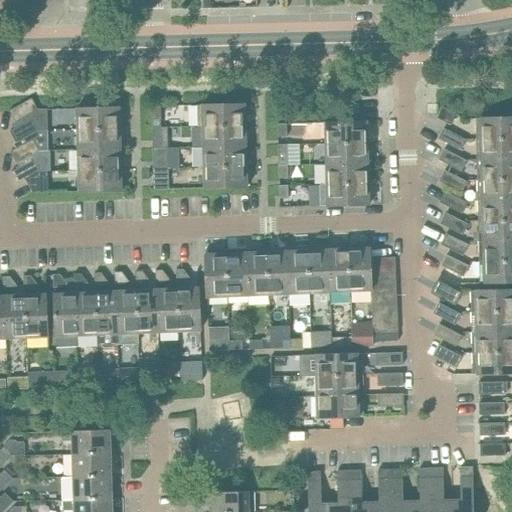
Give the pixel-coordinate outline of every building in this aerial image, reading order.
[(9,110),(16,122),(38,109),(32,98),(9,110)] [(197,127),(203,127),(246,126),(245,104),(197,105),(197,127)] [(152,106),(152,128),(161,128),(161,106),(152,106)] [(77,108),(77,129),(120,129),(120,107),(77,108)] [(438,118),(446,122),(451,124),(456,113),(443,107),(438,118)] [(511,117),(476,118),(476,139),(511,138),(511,117)] [(16,142),(38,130),(32,119),(10,131),(16,142)] [(325,122),(325,143),(368,142),(367,121),(325,122)] [(278,124),(278,137),(287,136),(287,124),(278,124)] [(203,127),(203,147),(246,146),(246,126),(203,127)] [(152,128),(153,140),(161,140),(161,128),(152,128)] [(438,139),(447,143),(461,150),(466,139),(444,128),(438,139)] [(77,129),(78,150),(121,148),(120,129),(77,129)] [(511,138),(476,139),(477,160),(511,159),(511,138)] [(17,163),(39,150),(33,139),(10,151),(17,163)] [(325,143),(326,164),(369,163),(368,142),(325,143)] [(278,144),(278,157),(287,157),(287,144),(278,144)] [(203,147),(204,167),(247,166),(246,146),(203,147)] [(153,147),(153,168),(168,168),(168,147),(153,147)] [(78,150),(78,170),(121,169),(121,148),(78,150)] [(439,159),(447,164),(461,171),(466,160),(444,149),(439,159)] [(511,159),(477,160),(477,181),(511,179),(511,159)] [(33,160),(20,167),(11,172),(17,183),(24,180),(39,171),(33,160)] [(326,164),(326,184),(369,183),(369,163),(326,164)] [(279,165),(279,178),(288,178),(287,165),(279,165)] [(204,167),(204,188),(247,187),(247,166),(204,167)] [(154,189),(169,189),(169,181),(168,168),(153,168),(154,181),(154,189)] [(78,170),(79,191),(122,190),(121,169),(78,170)] [(439,181),(448,185),(462,192),(467,181),(444,170),(439,181)] [(39,171),(24,180),(32,193),(40,192),(39,171)] [(511,179),(477,181),(478,200),(511,199),(511,179)] [(320,184),(321,206),(370,204),(369,183),(326,184),(320,184)] [(279,185),(279,198),(288,198),(288,185),(279,185)] [(440,202),(448,206),(462,213),(468,202),(445,191),(440,202)] [(511,199),(478,200),(478,220),(511,219),(511,199)] [(440,223),(449,227),(463,234),(468,223),(445,212),(440,223)] [(511,219),(478,220),(479,241),(511,240),(511,219)] [(441,244),(449,248),(464,255),(469,244),(446,234),(441,244)] [(511,240),(479,241),(479,262),(511,261),(511,240)] [(371,290),(371,284),(370,272),(370,258),(369,243),(348,244),(350,291),(371,290)] [(329,292),(350,291),(348,244),(327,245),(329,292)] [(308,293),(329,292),(327,245),(307,246),(308,293)] [(288,294),(308,293),(307,246),(286,247),(288,294)] [(268,295),(288,294),(286,247),(266,248),(268,295)] [(227,296),(248,295),(245,248),(225,249),(227,296)] [(248,295),(268,295),(266,248),(245,248),(248,295)] [(205,250),(207,297),(227,296),(225,249),(205,250)] [(441,265),(464,276),(469,265),(446,254),(441,265)] [(370,258),(370,272),(396,271),(395,257),(370,258)] [(511,261),(479,262),(480,283),(511,281),(511,261)] [(183,269),(176,269),(177,282),(186,282),(190,278),(183,269)] [(165,283),(170,279),(163,270),(155,270),(156,283),(165,283)] [(135,271),(136,284),(145,283),(150,280),(143,271),(135,271)] [(370,272),(371,284),(396,283),(396,271),(370,272)] [(94,273),(95,285),(104,285),(109,282),(101,272),(94,273)] [(129,281),(122,272),(115,272),(115,285),(125,284),(129,281)] [(74,274),(74,286),(84,286),(88,283),(81,273),(74,274)] [(67,284),(60,274),(53,274),(54,287),(63,287),(67,284)] [(33,288),(38,285),(30,275),(23,276),(24,288),(33,288)] [(13,289),(17,286),(10,276),(3,276),(4,289),(13,289)] [(432,292),(441,297),(455,304),(460,293),(438,281),(432,292)] [(371,290),(371,296),(397,295),(396,283),(371,284),(371,290)] [(199,287),(177,288),(179,331),(200,330),(199,287)] [(177,288),(156,289),(159,332),(179,331),(177,288)] [(156,289),(136,290),(138,333),(159,332),(156,289)] [(511,289),(470,291),(471,312),(511,310),(511,289)] [(118,344),(139,343),(138,333),(136,290),(116,291),(118,343),(118,344)] [(95,292),(97,335),(98,343),(99,345),(102,345),(104,347),(112,347),(115,344),(117,344),(118,343),(116,291),(95,292)] [(56,347),(77,346),(77,335),(75,292),(54,293),(56,336),(56,347)] [(77,335),(97,335),(95,292),(75,292),(77,335)] [(46,294),(24,295),(26,338),(48,337),(46,294)] [(24,295),(4,295),(6,338),(26,338),(24,295)] [(371,296),(372,309),(397,308),(397,295),(371,296)] [(433,313),(442,318),(455,325),(461,314),(438,302),(433,313)] [(372,320),(372,322),(398,322),(397,308),(372,309),(372,320)] [(511,310),(471,312),(471,332),(511,331),(511,310)] [(373,342),(373,333),(372,322),(372,320),(352,321),(352,336),(353,346),(374,345),(373,342)] [(372,322),(373,333),(398,332),(398,322),(372,322)] [(433,334),(442,339),(456,346),(461,335),(439,324),(433,334)] [(511,331),(471,332),(472,352),(511,351),(511,331)] [(373,333),(373,342),(398,341),(398,332),(373,333)] [(290,338),(291,348),(311,347),(310,338),(311,338),(311,335),(303,335),(303,338),(290,338)] [(352,336),(331,337),(331,346),(353,346),(352,336)] [(331,337),(311,338),(310,338),(311,347),(331,346),(331,337)] [(250,340),(250,349),(270,348),(270,339),(270,338),(262,338),(262,339),(250,340)] [(283,339),(270,339),(270,348),(284,348),(283,339)] [(229,341),(230,350),(242,349),(242,340),(229,341)] [(209,341),(209,350),(230,350),(229,341),(209,341)] [(434,356),(438,357),(456,367),(462,356),(439,345),(434,356)] [(511,351),(472,352),(473,374),(511,372),(511,351)] [(377,365),(402,365),(402,352),(377,353),(377,365)] [(315,354),(316,375),(363,374),(362,353),(315,354)] [(202,363),(181,364),(182,380),(202,379),(202,367),(202,363)] [(53,371),(28,372),(29,387),(54,386),(53,371)] [(171,381),(171,373),(159,374),(160,382),(171,381)] [(378,386),(403,385),(403,373),(377,373),(378,386)] [(316,375),(316,396),(363,394),(363,374),(316,375)] [(16,381),(16,388),(27,388),(27,376),(20,376),(16,381)] [(279,378),(271,378),(270,378),(270,389),(279,389),(279,378)] [(478,382),(479,394),(504,393),(504,381),(478,382)] [(378,406),(403,406),(403,393),(378,394),(378,406)] [(316,396),(317,417),(364,416),(363,394),(316,396)] [(479,403),(479,415),(504,414),(504,402),(479,403)] [(479,423),(480,435),(505,435),(505,422),(479,423)] [(0,427),(0,444),(12,433),(3,424),(0,427)] [(73,454),(110,454),(110,429),(72,430),(72,431),(62,431),(62,441),(72,441),(73,454)] [(4,447),(12,455),(25,455),(25,443),(23,442),(16,442),(16,440),(10,439),(3,446),(4,447)] [(480,444),(480,456),(505,455),(505,443),(480,444)] [(0,450),(0,467),(12,455),(4,447),(0,450)] [(62,477),(62,478),(111,477),(110,454),(73,454),(73,476),(62,477)] [(461,499),(451,500),(451,511),(473,511),(473,466),(460,467),(461,499)] [(443,467),(430,468),(431,511),(451,511),(451,500),(444,500),(443,467)] [(28,468),(17,468),(18,478),(29,477),(28,468)] [(389,469),(390,511),(411,511),(411,501),(403,501),(402,468),(389,469)] [(420,500),(411,501),(411,511),(431,511),(430,468),(419,468),(420,500)] [(370,502),(370,511),(390,511),(389,469),(378,469),(379,502),(370,502)] [(0,474),(0,491),(13,478),(4,470),(0,474)] [(329,503),(329,511),(350,511),(349,470),(337,470),(338,503),(329,503)] [(350,511),(370,511),(370,502),(362,502),(361,470),(349,470),(350,511)] [(308,471),(308,511),(329,511),(329,503),(321,503),(320,471),(308,471)] [(62,478),(62,500),(112,500),(111,477),(62,478)] [(210,511),(254,511),(254,491),(177,493),(178,506),(210,505),(210,511)] [(0,497),(0,511),(2,511),(13,501),(5,492),(0,497)] [(74,509),(74,511),(111,511),(112,500),(62,500),(62,510),(74,509)]
